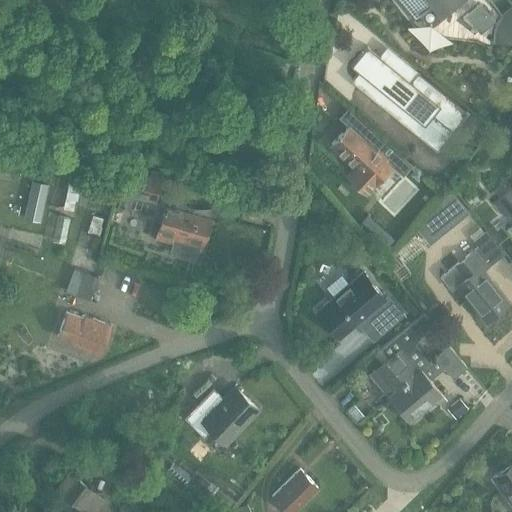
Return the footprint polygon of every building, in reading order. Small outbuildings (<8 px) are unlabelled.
[(397,0),(413,20),(431,6),(440,17),(460,0),(397,0)] [(479,3),(466,14),(480,31),(494,20),(479,3)] [(511,7),(502,16),(502,17),(501,17),(501,18),(500,18),(500,19),(500,20),(499,20),(499,21),(499,22),(498,22),(498,23),(498,24),(497,24),(497,25),(497,26),(496,26),(496,27),(496,28),(496,29),(495,29),(495,30),(495,31),(495,32),(495,33),(494,34),(494,35),(494,36),(494,37),(494,38),(494,39),(494,40),(494,41),(494,42),(511,44),(511,7)] [(367,46),(351,66),(424,126),(433,115),(452,131),(467,112),(417,72),(410,81),(367,46)] [(234,121),(224,119),(222,128),(232,130),(234,121)] [(347,176),(365,192),(390,165),(376,152),(386,142),(371,128),(361,138),(348,125),(331,143),(356,166),(347,176)] [(125,166),(118,192),(156,202),(163,176),(125,166)] [(31,179),(23,215),(39,219),(47,183),(31,179)] [(511,185),(494,200),(504,212),(507,209),(511,215),(511,223),(506,229),(511,236),(511,185)] [(450,186),(439,199),(456,220),(469,210),(450,186)] [(214,210),(218,210),(218,209),(211,210),(205,210),(198,209),(198,211),(199,211),(198,215),(171,208),(162,240),(163,240),(164,237),(180,241),(176,253),(190,257),(190,259),(197,261),(197,259),(203,260),(205,252),(208,252),(217,220),(216,219),(216,217),(214,216),(214,210)] [(428,213),(417,227),(429,242),(442,231),(428,213)] [(509,302),(483,270),(501,255),(483,232),(473,240),(478,247),(454,266),(464,279),(457,285),(486,320),(509,302)] [(98,277),(74,268),(65,292),(89,300),(98,277)] [(333,296),(316,311),(339,337),(359,320),(363,325),(362,326),(373,339),(402,314),(386,295),(384,297),(363,271),(349,283),(341,275),(326,288),(333,296)] [(84,315),(83,318),(66,311),(57,336),(75,342),(74,344),(100,354),(111,325),(84,315)] [(388,397),(430,361),(415,344),(417,342),(421,338),(434,327),(421,313),(382,347),(390,356),(371,372),(389,393),(387,395),(388,397)] [(447,346),(434,357),(430,361),(388,397),(408,420),(440,393),(429,380),(444,368),(452,378),(465,367),(447,346)] [(212,431),(226,445),(259,412),(236,389),(224,401),(220,402),(218,403),(211,397),(215,392),(214,391),(186,420),(205,438),(212,431)] [(456,418),(468,408),(460,399),(448,409),(456,418)] [(511,461),(492,477),(511,504),(511,461)] [(271,495),(287,511),(290,511),(317,486),(299,468),(271,495)] [(86,481),(71,499),(88,511),(103,511),(112,501),(86,481)]
